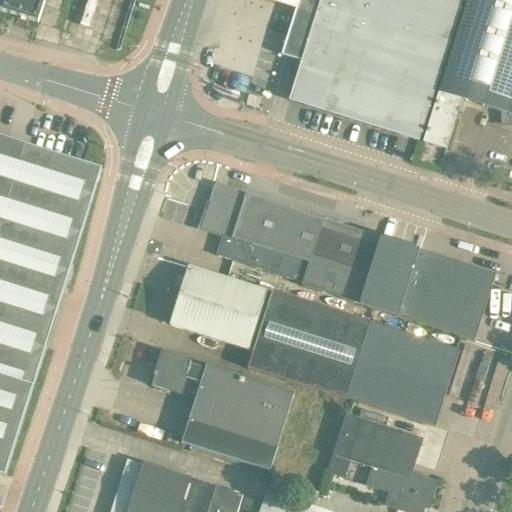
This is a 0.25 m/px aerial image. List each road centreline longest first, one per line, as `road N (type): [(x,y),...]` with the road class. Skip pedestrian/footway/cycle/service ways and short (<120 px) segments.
road 1 (tertiary): [(35,511),(155,113)]
road 2 (tertiary): [(511,225),(155,113)]
road 3 (unclassified): [(155,113),(0,66)]
